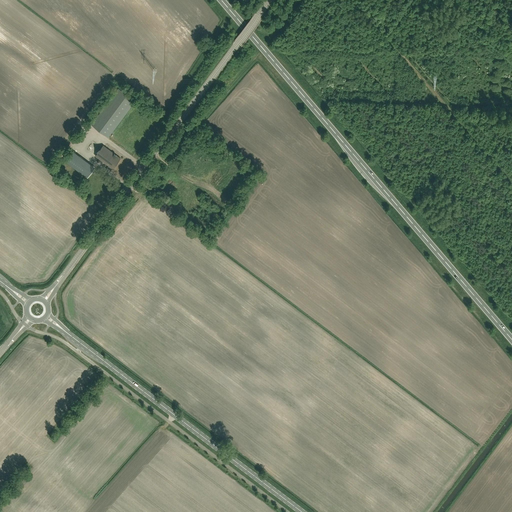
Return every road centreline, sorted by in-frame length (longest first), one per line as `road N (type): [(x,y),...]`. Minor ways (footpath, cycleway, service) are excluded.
road 1 (primary): [(511,339),(221,0)]
road 2 (unclassified): [(44,300),(270,0)]
road 3 (tertiary): [(301,511),(46,316)]
